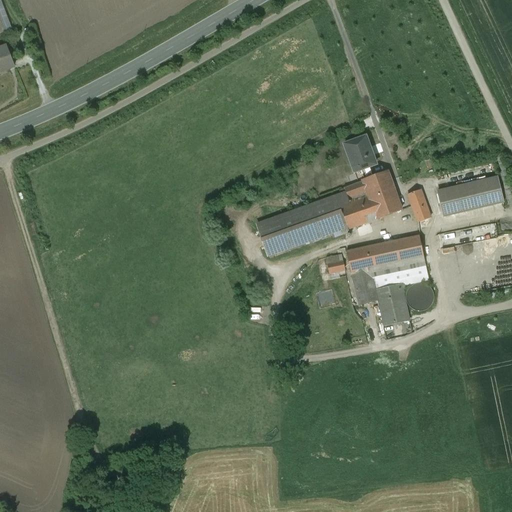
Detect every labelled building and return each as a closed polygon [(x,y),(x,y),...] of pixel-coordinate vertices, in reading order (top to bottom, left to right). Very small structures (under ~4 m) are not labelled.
[(0,0),(0,24),(4,35),(12,32),(0,0)] [(0,72),(15,67),(7,47),(0,49),(0,72)] [(366,137),(344,145),(353,169),(354,172),(364,169),(368,167),(376,165),(366,137)] [(348,228),(348,230),(402,211),(388,172),(372,177),(368,179),(363,181),(363,182),(344,188),(346,193),(350,203),(340,207),(348,228)] [(497,178),(438,192),(444,217),(503,202),(497,178)] [(420,191),(408,195),(418,223),(431,218),(420,191)] [(346,193),(257,225),(268,257),(332,234),(348,228),(340,207),(350,203),(346,193)] [(348,230),(348,228),(332,234),(334,238),(349,232),(348,230)] [(420,237),(347,253),(359,305),(378,301),(384,327),(409,321),(406,304),(404,299),(403,294),(406,285),(429,280),(420,237)] [(342,255),(326,259),(330,274),(345,271),(342,255)] [(404,299),(406,304),(407,308),(410,310),(413,312),(416,313),(420,314),(423,313),(427,312),(430,310),(432,307),(434,304),(435,301),(435,297),(434,294),(432,290),(430,288),(427,286),(424,284),(421,283),(417,284),(414,285),(411,286),(408,289),(406,292),(405,295),(404,299)]
